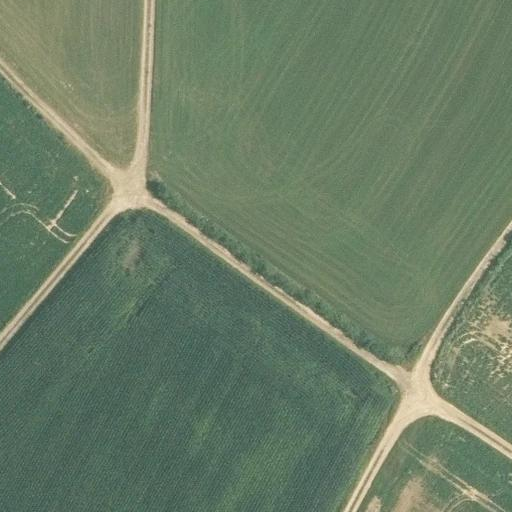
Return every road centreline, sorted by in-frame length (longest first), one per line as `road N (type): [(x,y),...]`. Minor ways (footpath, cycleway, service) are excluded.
road 1 (track): [(129,190),(410,385)]
road 2 (track): [(0,344),(129,190)]
road 3 (track): [(129,190),(137,176),(146,0)]
road 4 (track): [(410,385),(511,228)]
road 5 (track): [(0,71),(129,190)]
road 6 (track): [(346,511),(410,385)]
road 7 (track): [(410,385),(511,454)]
